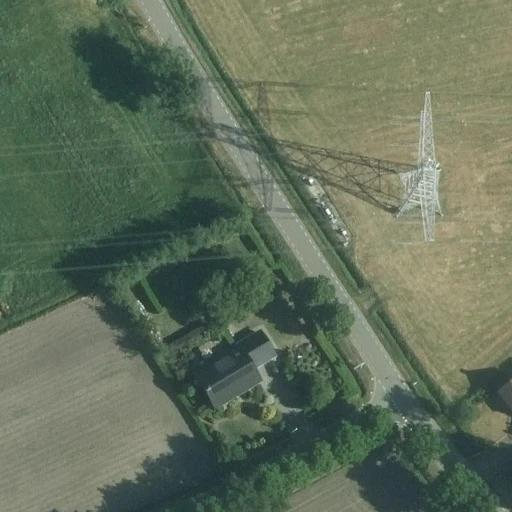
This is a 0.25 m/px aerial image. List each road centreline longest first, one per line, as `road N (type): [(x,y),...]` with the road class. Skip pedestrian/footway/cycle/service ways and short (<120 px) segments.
road 1 (tertiary): [(398,393),(287,228),(151,0)]
road 2 (unclassified): [(183,511),(398,393)]
road 3 (tertiary): [(493,511),(398,393)]
